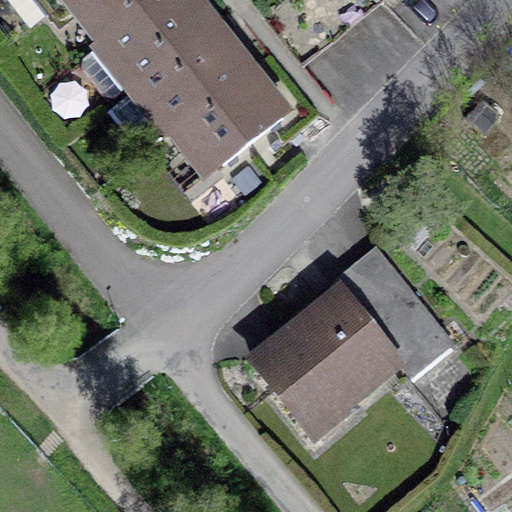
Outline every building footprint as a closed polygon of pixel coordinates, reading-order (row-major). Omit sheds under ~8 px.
[(110,52),(176,0),(76,0),(72,3),(110,52)] [(235,26),(214,0),(176,0),(110,52),(144,96),(235,26)] [(313,65),(387,9),(379,0),(343,0),(293,39),(313,65)] [(267,67),(235,26),(144,96),(177,137),(267,67)] [(304,114),(267,67),(177,137),(214,184),(304,114)] [(445,361),(374,269),(245,367),(316,459),(445,361)]
